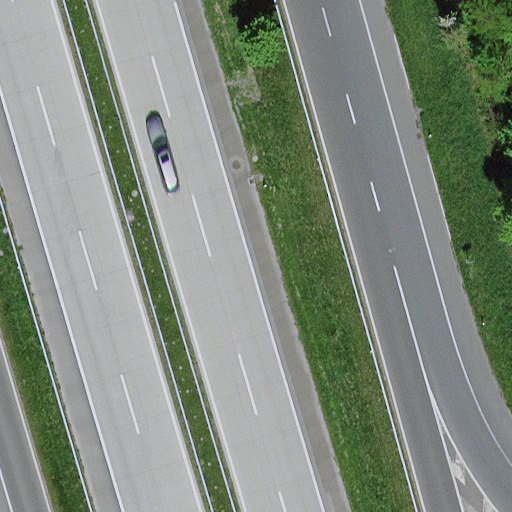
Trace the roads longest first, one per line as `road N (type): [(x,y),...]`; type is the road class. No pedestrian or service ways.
road 1 (motorway): [(288,511),(138,0)]
road 2 (motorway): [(18,0),(167,511)]
road 3 (motorway): [(511,493),(463,422),(368,174)]
road 4 (motorway): [(448,511),(368,174)]
road 5 (motorway): [(368,174),(320,0)]
road 6 (motorway): [(0,373),(42,511)]
